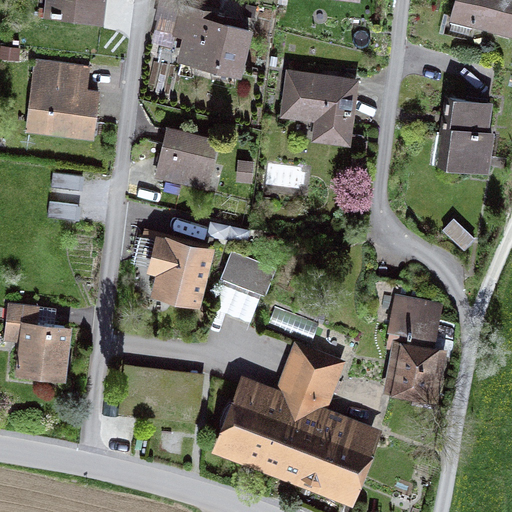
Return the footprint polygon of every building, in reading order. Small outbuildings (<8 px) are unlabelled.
[(102,21),(104,0),(53,0),(52,15),(102,21)] [(472,21),(511,30),(511,0),(457,0),(450,29),(469,34),(472,21)] [(214,67),(238,73),(249,30),(210,20),(212,13),(184,6),(179,23),(189,25),(182,54),(215,62),(214,67)] [(254,16),(256,7),(246,6),(244,14),(254,16)] [(17,60),(18,49),(2,47),(1,59),(17,60)] [(44,86),(38,130),(93,136),(98,91),(80,89),(83,67),(37,61),(34,85),(44,86)] [(283,113),(322,118),(320,133),(349,137),(356,79),(289,70),(283,113)] [(490,102),(449,97),(442,155),(467,158),(467,163),(487,166),(491,134),(486,133),(490,102)] [(160,160),(157,173),(176,178),(177,176),(204,182),(209,162),(212,163),(217,140),(170,129),(162,161),(160,160)] [(237,181),(251,183),(253,164),(239,162),(237,181)] [(82,174),(53,171),(51,186),(80,189),(82,174)] [(164,191),(178,194),(180,186),(166,183),(164,191)] [(78,204),(49,201),(47,216),(76,219),(78,204)] [(463,249),(473,239),(454,220),(443,231),(463,249)] [(244,243),(247,230),(213,223),(210,235),(244,243)] [(169,242),(139,234),(132,285),(196,300),(208,249),(170,240),(169,242)] [(232,249),(223,273),(266,290),(275,266),(232,249)] [(227,281),(218,305),(253,319),(262,295),(227,281)] [(383,307),(389,307),(391,296),(384,295),(383,307)] [(400,347),(392,384),(430,392),(438,354),(430,353),(439,305),(397,297),(391,330),(392,330),(389,345),(400,347)] [(38,307),(10,303),(6,338),(22,340),(18,372),(43,375),(44,371),(63,373),(69,326),(36,322),(38,307)] [(311,339),(317,324),(276,308),(270,322),(311,339)] [(340,360),(299,344),(283,384),(324,400),(340,360)] [(123,395),(121,410),(196,419),(198,404),(183,402),(186,373),(142,367),(138,397),(123,395)] [(224,440),(281,462),(301,411),(244,389),(224,440)] [(368,437),(301,411),(281,462),(348,488),(368,437)]
